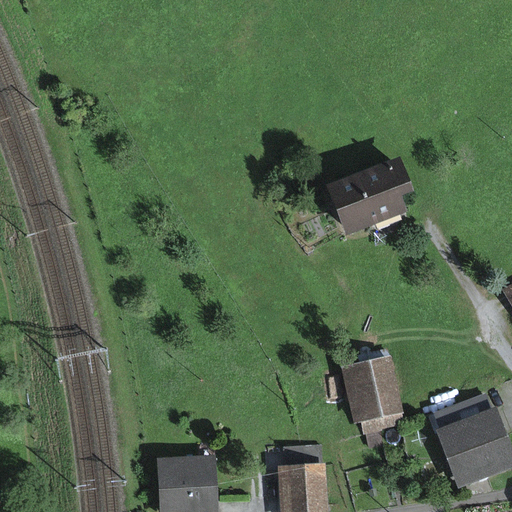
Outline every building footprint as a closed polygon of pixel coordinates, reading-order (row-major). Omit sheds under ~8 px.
[(332,194),(351,240),(419,213),(400,167),(332,194)] [(391,358),(347,368),(360,432),(405,422),(391,358)] [(511,451),(499,414),(438,434),(454,481),(511,461),(511,451)] [(213,511),(213,459),(156,459),(155,511),(213,511)] [(278,468),(278,511),(325,511),(324,467),(278,468)]
